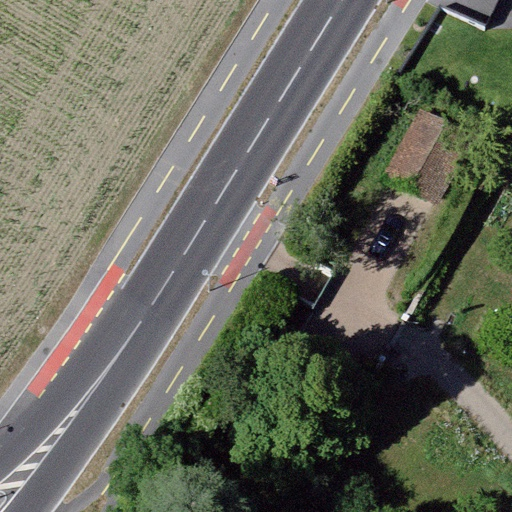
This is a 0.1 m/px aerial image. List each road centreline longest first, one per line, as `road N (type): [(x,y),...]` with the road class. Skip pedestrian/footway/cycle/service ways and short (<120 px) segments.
road 1 (primary): [(112,353),(342,0)]
road 2 (primary): [(20,511),(112,353)]
road 3 (primary): [(112,353),(0,460)]
